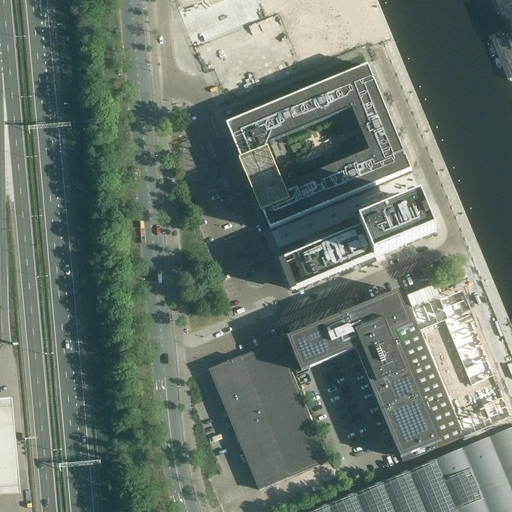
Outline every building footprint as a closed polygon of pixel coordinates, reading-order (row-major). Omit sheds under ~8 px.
[(386,39),(372,0),(311,0),(296,5),(294,0),(177,0),(178,1),(181,0),(186,11),(182,13),(203,72),(256,54),(266,80),(386,39)] [(481,0),(487,14),(496,10),(491,0),(481,0)] [(421,70),(406,33),(400,30),(398,36),(413,72),(413,73),(414,74),(414,75),(415,75),(416,75),(416,76),(417,76),(418,76),(419,75),(420,75),(421,74),(421,73),(421,72),(422,71),(421,70)] [(497,37),(511,71),(511,47),(506,33),(497,37)] [(271,230),(411,171),(383,103),(381,98),(368,67),(351,74),(228,126),(271,229),(271,230)] [(425,80),(414,84),(428,119),(439,115),(425,80)] [(439,121),(430,125),(443,158),(452,154),(439,121)] [(455,160),(447,163),(456,186),(464,182),(455,160)] [(436,233),(424,203),(411,172),(271,230),(283,261),(284,262),(296,291),(358,266),(360,265),(374,259),(384,255),(436,233)] [(296,335),(283,341),(295,371),(297,374),(310,369),(313,368),(342,356),(357,350),(395,443),(399,452),(398,452),(403,464),(465,438),(412,312),(411,309),(410,306),(404,291),(403,291),(403,292),(343,317),(335,320),(334,320),(328,323),(325,324),(324,324),(316,328),(315,328),(306,332),(305,332),(299,335),(297,336),(296,335)] [(511,415),(461,291),(412,312),(465,438),(511,418),(511,415)] [(328,462),(291,373),(286,361),(263,370),(257,356),(245,361),(245,360),(241,358),(239,358),(209,371),(210,371),(259,491),(298,475),(312,469),(328,462)] [(0,496),(22,495),(14,397),(0,398),(0,496)] [(511,511),(511,428),(440,459),(312,511),(511,511)]
